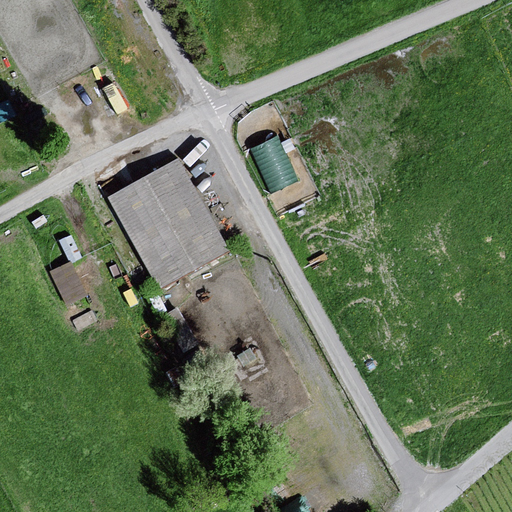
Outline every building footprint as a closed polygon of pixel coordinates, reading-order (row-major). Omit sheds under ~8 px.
[(278,134),(251,147),(271,189),(298,176),(278,134)] [(144,180),(112,199),(160,285),(226,249),(177,162),(144,180)] [(74,234),(69,225),(60,230),(64,239),(74,234)] [(80,298),(64,263),(44,273),(60,308),(80,298)] [(294,414),(264,360),(221,384),(250,438),(294,414)] [(283,506),(287,511),(309,511),(330,496),(317,479),(283,506)]
